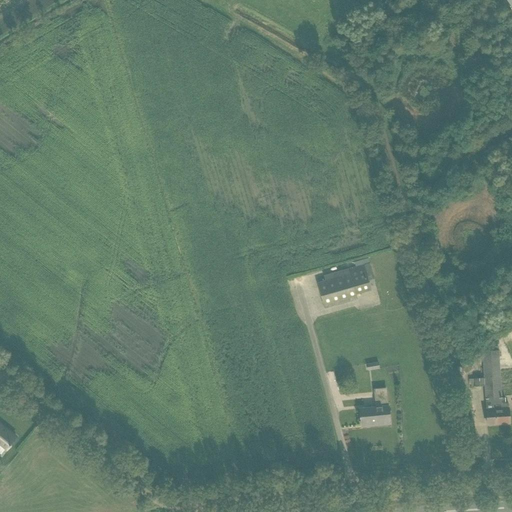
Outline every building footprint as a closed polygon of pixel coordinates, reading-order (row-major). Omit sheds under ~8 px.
[(350,274),(317,283),(324,308),(357,299),(356,295),(370,291),(368,282),(365,272),(365,271),(363,265),(348,269),(350,274)] [(371,270),(365,271),(365,272),(368,282),(374,280),(371,270)] [(482,352),(484,369),(486,409),(486,423),(498,423),(499,424),(509,424),(508,414),(508,404),(505,404),(505,399),(501,399),(498,351),(482,352)] [(373,424),(374,426),(390,425),(389,415),(386,391),(374,392),(376,407),(359,409),(361,425),(373,424)] [(0,444),(6,449),(16,437),(0,424),(0,444)]
